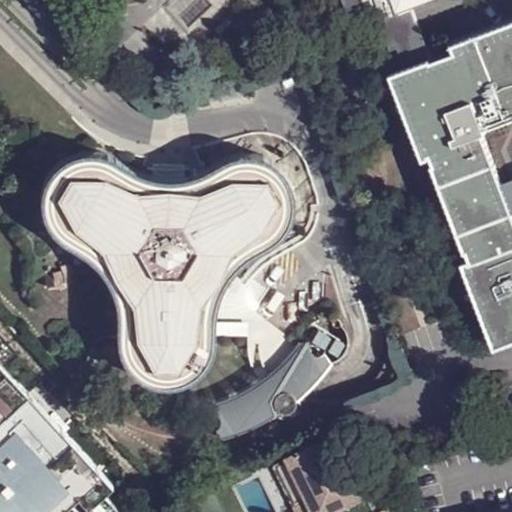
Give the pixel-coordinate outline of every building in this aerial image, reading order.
[(213,5),(208,0),(177,0),(169,7),(187,29),(213,5)] [(484,128),(511,117),(479,35),(452,46),(453,52),(433,58),(413,5),(426,0),(346,0),(350,9),(367,3),(372,0),(373,0),(389,41),(392,48),(398,47),(407,67),(390,74),(423,158),(429,156),(433,162),(431,165),(464,251),(467,251),(469,260),(468,260),(462,263),(494,347),(511,340),(511,212),(482,133),(485,131),(484,128)] [(384,44),(389,41),(373,0),(372,0),(367,3),(384,44)] [(511,22),(479,35),(511,117),(511,22)] [(201,370),(209,359),(212,352),(214,345),(218,295),(223,284),(236,266),(249,256),(278,239),(290,221),(294,210),(293,191),(288,178),(277,164),(262,156),(254,154),(231,157),(202,172),(186,178),(169,179),(154,177),(149,175),(123,162),(116,157),(108,154),(93,153),(76,155),(66,158),(60,162),(48,180),(44,192),(45,208),(50,223),(61,235),(93,257),(102,265),(109,276),(117,294),(119,309),(120,343),(124,353),(127,358),(142,374),(150,379),(168,383),(187,379),(201,370)] [(319,316),(320,318),(324,320),(327,321),(331,321),(334,321),(336,320),(337,318),(339,313),(339,310),(339,307),(337,305),(334,302),(332,301),(329,301),(325,302),(322,303),(320,306),(319,309),(318,313),(319,316)] [(306,334),(301,340),(312,343),(311,350),(312,352),(315,353),(318,354),(325,352),(328,356),(332,362),(339,358),(343,354),(348,347),(349,339),(347,331),(344,325),(340,324),(338,326),(334,325),(334,321),(331,321),(327,321),(324,320),(320,318),(314,322),(309,327),(306,334)] [(312,343),(301,340),(298,344),(287,358),(264,378),(239,392),(213,402),(212,413),(217,415),(221,419),(220,424),(216,428),(223,437),(252,426),(269,418),(281,409),(277,404),(276,402),(276,398),(277,396),(279,393),(281,392),(283,391),(288,390),(291,392),(294,393),(299,394),(302,393),(326,369),(329,361),(328,356),(325,352),(318,354),(315,353),(312,352),(311,350),(312,343)] [(277,404),(281,409),(283,410),(287,411),(291,411),(293,409),(295,405),(296,399),(296,396),(294,393),(291,392),(288,390),(283,391),(281,392),(279,393),(277,396),(276,398),(276,402),(277,404)] [(296,502),(277,462),(275,464),(294,503),(298,511),(313,511),(315,511),(331,511),(363,499),(333,436),(289,457),(307,497),(296,502)] [(296,502),(307,497),(289,457),(277,462),(296,502)] [(391,503),(372,511),(389,511),(394,509),(391,503)]
